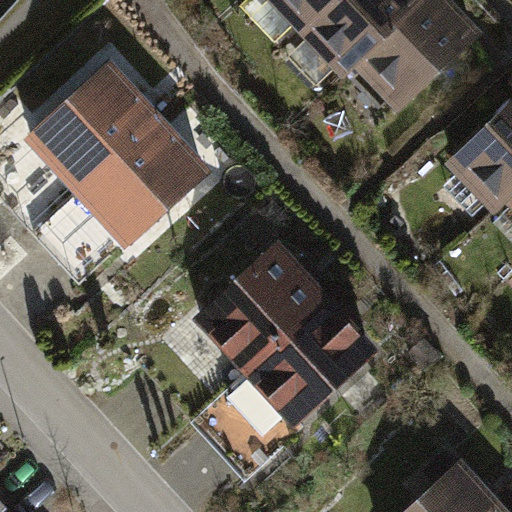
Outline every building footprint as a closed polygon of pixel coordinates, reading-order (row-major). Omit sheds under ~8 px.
[(250,0),(293,44),(337,0),(250,0)] [(337,0),(293,44),(335,87),(348,75),(406,18),(388,0),(337,0)] [(348,75),(391,118),(462,49),(418,6),(406,18),(348,75)] [(32,134),(84,186),(162,109),(111,57),(32,134)] [(84,186),(136,238),(214,161),(162,109),(84,186)] [(511,115),(463,164),(504,206),(511,198),(511,115)] [(205,318),(256,370),(334,292),(283,240),(205,318)] [(299,412),(308,422),(386,344),(334,292),(256,370),(231,395),(274,437),(299,412)] [(413,511),(498,511),(501,510),(459,467),(413,511)] [(0,511),(10,511),(0,501),(0,511)]
